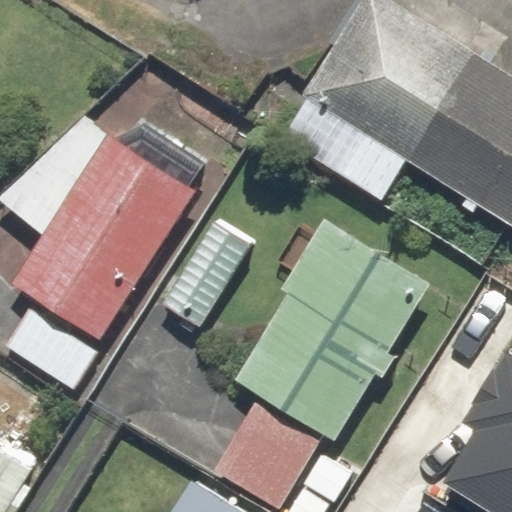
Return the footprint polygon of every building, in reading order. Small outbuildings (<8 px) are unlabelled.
[(511,80),(384,0),(367,0),(316,82),(511,204),(511,80)] [(110,137),(16,285),(107,342),(201,194),(110,137)] [(216,225),(164,305),(199,328),(252,248),(216,225)] [(334,226),(240,378),(339,440),(434,288),(334,226)] [(31,309),(8,348),(72,387),(96,348),(31,309)] [(492,416),(454,474),(511,511),(511,364),(482,409),(492,416)] [(254,410),(216,471),(277,508),(314,448),(254,410)] [(0,511),(5,511),(27,475),(0,459),(0,511)] [(270,511),(205,468),(175,511),(270,511)]
